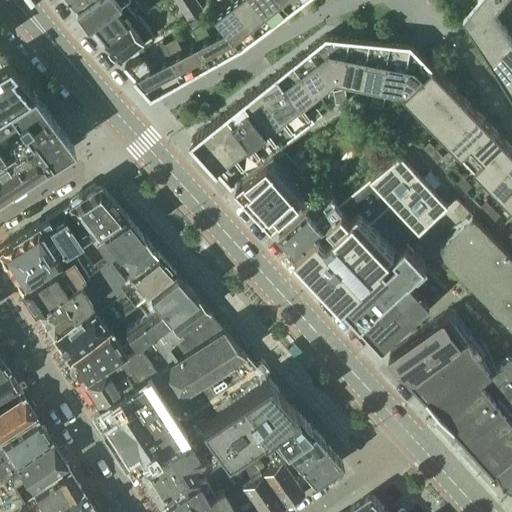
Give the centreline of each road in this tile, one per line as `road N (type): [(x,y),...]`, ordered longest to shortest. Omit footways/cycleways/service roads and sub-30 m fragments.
road 1 (tertiary): [(406,432),(132,131)]
road 2 (tertiary): [(0,312),(131,511)]
road 3 (tertiary): [(132,131),(20,0)]
road 4 (unclassified): [(132,131),(0,215)]
road 5 (unclassified): [(310,511),(377,467),(406,432)]
